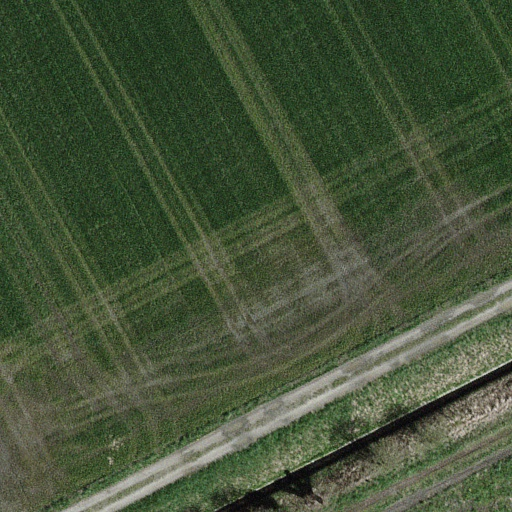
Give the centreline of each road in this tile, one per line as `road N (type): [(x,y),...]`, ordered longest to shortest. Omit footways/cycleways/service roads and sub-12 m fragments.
road 1 (track): [(511,298),(94,511)]
road 2 (track): [(377,511),(511,440)]
